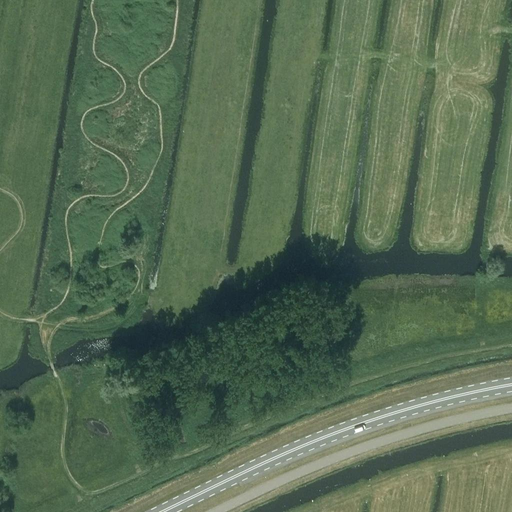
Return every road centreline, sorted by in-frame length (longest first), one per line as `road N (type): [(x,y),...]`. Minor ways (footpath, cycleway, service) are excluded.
road 1 (primary): [(154,511),(333,429),(511,383)]
road 2 (unclassified): [(213,511),(364,446),(511,407)]
